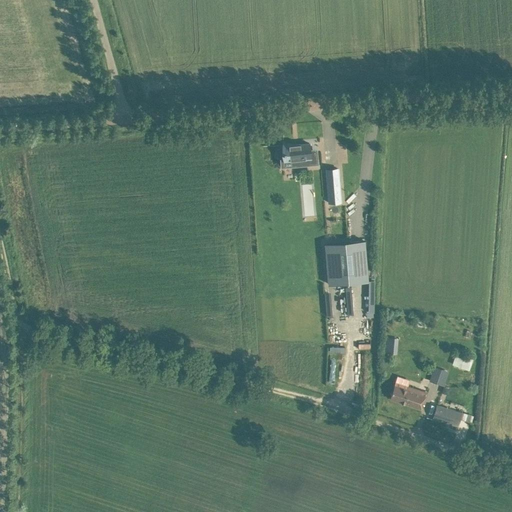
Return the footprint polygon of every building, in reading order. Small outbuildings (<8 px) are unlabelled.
[(294,143),(283,144),(284,156),(285,160),(293,159),(294,164),(316,162),(315,151),(310,151),(310,149),(310,143),(294,144),(294,143)] [(329,202),(341,202),(339,178),(327,179),(329,202)] [(365,240),(325,244),(328,284),(368,280),(365,240)] [(351,285),(345,286),(347,314),(353,313),(351,285)] [(330,290),(324,291),(326,315),(332,314),(330,290)] [(398,337),(387,336),(386,352),(397,353),(398,337)] [(473,357),(456,352),(452,363),(469,369),(473,357)] [(435,364),(429,380),(444,385),(449,369),(435,364)] [(407,389),(394,385),(390,398),(421,408),(426,392),(408,386),(407,389)] [(450,387),(444,385),(441,392),(448,394),(450,387)] [(458,425),(462,413),(433,404),(427,425),(434,427),(436,419),(458,425)]
